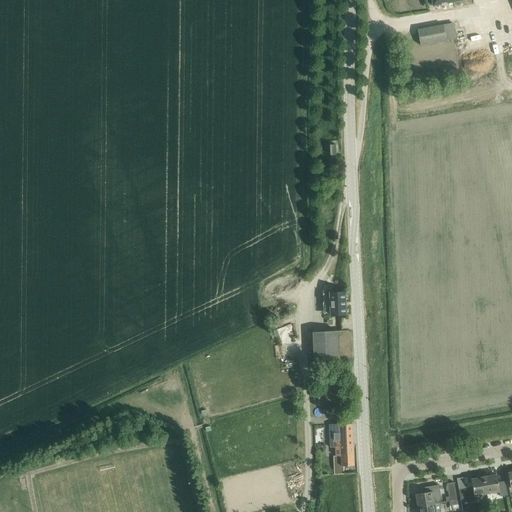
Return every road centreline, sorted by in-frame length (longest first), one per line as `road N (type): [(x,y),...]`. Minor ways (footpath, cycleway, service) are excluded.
road 1 (residential): [(351,191),(325,270),(302,301),(302,511)]
road 2 (tertiary): [(368,511),(351,191)]
road 3 (tertiary): [(351,191),(347,0)]
